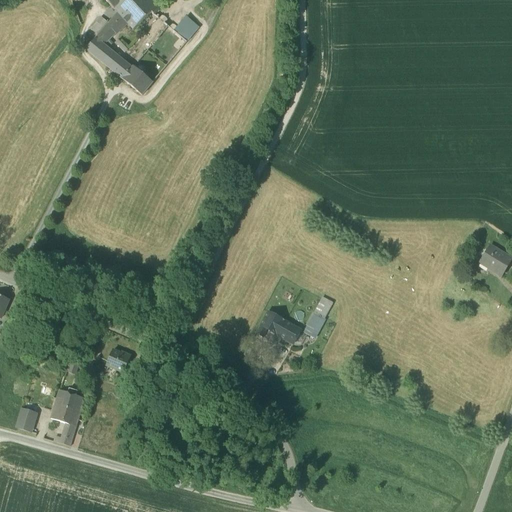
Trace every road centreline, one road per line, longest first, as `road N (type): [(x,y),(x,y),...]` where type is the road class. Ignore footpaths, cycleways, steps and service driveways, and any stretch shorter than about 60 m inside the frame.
road 1 (residential): [(297,510),(290,459),(272,426),(216,377),(0,277)]
road 2 (track): [(300,0),(301,87),(163,349)]
road 3 (residential): [(0,433),(297,510)]
